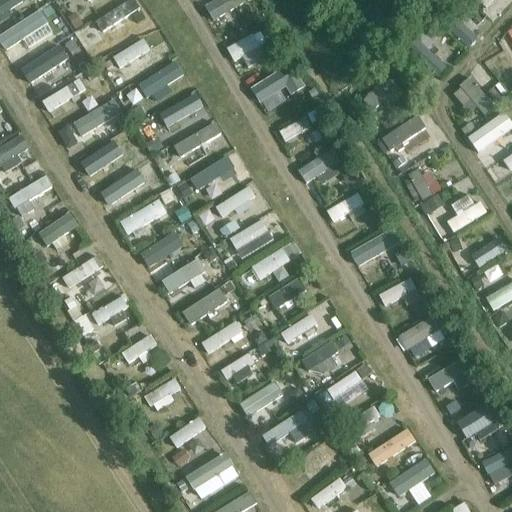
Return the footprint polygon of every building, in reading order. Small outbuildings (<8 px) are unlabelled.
[(0,17),(22,3),(19,0),(1,0),(0,1),(0,17)] [(243,0),(223,0),(204,12),(210,22),(228,11),(233,19),(249,10),(244,1),(243,0)] [(475,0),(485,10),(493,2),(491,0),(475,0)] [(119,7),(92,25),(98,34),(125,16),(119,7)] [(442,25),(466,48),(474,40),(451,17),(442,25)] [(461,26),(476,39),(484,30),(468,17),(461,26)] [(7,49),(37,30),(31,20),(1,38),(7,49)] [(264,30),(229,51),(235,61),(270,40),(264,30)] [(143,41),(113,60),(119,70),(149,51),(143,41)] [(407,51),(437,78),(445,70),(415,42),(407,51)] [(28,80),(63,57),(57,49),(22,72),(28,80)] [(491,55),(507,80),(511,77),(511,69),(499,50),(491,55)] [(259,103),(297,79),(290,67),(251,92),(259,103)] [(162,74),(141,86),(146,96),(167,84),(162,74)] [(386,78),(363,103),(373,112),(396,87),(386,78)] [(494,110),(469,81),(460,89),(476,107),(472,111),(477,116),(480,113),(484,118),(494,110)] [(72,84),(42,102),(49,112),(68,100),(71,103),(75,100),(73,97),(78,94),(72,84)] [(0,122),(6,119),(0,107),(9,103),(2,89),(0,90),(0,122)] [(192,98),(156,119),(162,131),(199,110),(192,98)] [(67,143),(95,128),(89,117),(61,133),(67,143)] [(417,118),(381,142),(389,154),(395,150),(398,154),(403,150),(401,146),(425,130),(417,118)] [(501,119),(470,142),(477,151),(488,142),(493,149),(503,141),(499,135),(507,128),(501,119)] [(284,143),(310,129),(305,120),(279,134),(284,143)] [(214,125),(173,149),(179,160),(201,147),(203,152),(208,149),(206,144),(220,136),(214,125)] [(11,143),(0,149),(0,163),(7,159),(11,166),(22,160),(18,153),(17,153),(11,143)] [(201,183),(249,161),(243,147),(194,170),(201,183)] [(88,173),(113,159),(107,148),(82,163),(88,173)] [(331,155),(303,173),(309,183),(318,177),(322,184),(335,175),(331,169),(337,165),(331,155)] [(511,167),(495,179),(502,188),(507,185),(511,191),(511,167)] [(408,177),(422,202),(431,196),(440,191),(435,184),(433,185),(427,174),(421,178),(417,172),(408,177)] [(45,179),(8,201),(14,212),(51,189),(45,179)] [(107,206),(135,189),(129,179),(101,196),(107,206)] [(248,189),(215,210),(221,219),(254,199),(248,189)] [(350,198),(327,210),(332,220),(346,213),(349,219),(359,214),(350,198)] [(453,235),(486,214),(480,204),(447,224),(453,235)] [(153,205),(121,223),(128,234),(159,215),(153,205)] [(46,249),(78,228),(69,215),(38,236),(46,249)] [(260,223),(229,242),(236,253),(256,242),(258,246),(264,242),(261,239),(268,235),(260,223)] [(361,266),(396,246),(389,234),(354,254),(361,266)] [(478,268),(506,250),(500,240),(472,258),(478,268)] [(164,241),(143,254),(148,263),(159,257),(162,261),(169,256),(167,252),(170,251),(164,241)] [(281,250),(255,267),(262,277),(264,275),(268,282),(279,276),(274,268),(287,259),(281,250)] [(68,290),(102,268),(96,258),(62,280),(68,290)] [(190,266),(164,283),(170,293),(196,276),(190,266)] [(298,281),(268,300),(275,312),(284,306),(287,311),(293,307),(290,303),(306,293),(298,281)] [(409,281),(378,298),(384,308),(404,297),(407,302),(418,296),(409,281)] [(492,312),(511,300),(511,284),(485,301),(492,312)] [(219,292),(181,315),(189,328),(207,317),(209,320),(216,316),(214,312),(226,304),(219,292)] [(97,327),(128,309),(122,299),(91,317),(97,327)] [(336,324),(349,316),(343,306),(330,313),(336,324)] [(310,317),(280,336),(286,346),(303,335),(307,340),(316,334),(312,329),(316,327),(310,317)] [(436,319),(402,337),(407,347),(428,336),(431,343),(443,337),(440,330),(442,329),(436,319)] [(235,324),(201,346),(207,356),(230,341),(233,346),(243,340),(240,335),(241,334),(235,324)] [(128,365),(156,347),(150,338),(122,356),(128,365)] [(331,345),(301,363),(307,373),(316,368),(320,374),(328,370),(324,363),(337,355),(331,345)] [(248,356),(220,373),(226,382),(232,378),(235,384),(244,378),(241,373),(254,365),(248,356)] [(433,391),(462,374),(455,364),(427,381),(433,391)] [(355,373),(327,392),(333,402),(361,383),(355,373)] [(174,381),(144,399),(149,409),(155,405),(159,411),(172,403),(169,397),(180,390),(174,381)] [(248,416),(276,397),(270,388),(241,407),(248,416)] [(494,402),(486,408),(495,421),(504,416),(494,402)] [(373,408),(344,427),(350,437),(379,418),(373,408)] [(501,431),(487,410),(477,416),(491,438),(501,431)] [(300,413),(261,439),(268,449),(293,433),(297,439),(306,433),(302,427),(307,423),(300,413)] [(180,447),(204,430),(198,421),(174,438),(180,447)] [(398,438),(369,460),(375,469),(405,447),(398,438)] [(487,475),(511,462),(511,449),(482,465),(487,475)] [(314,455),(289,472),(295,481),(309,472),(312,475),(321,468),(318,465),(320,464),(314,455)] [(193,493),(232,468),(225,456),(185,480),(193,493)] [(417,467),(390,486),(397,495),(424,476),(417,467)] [(317,511),(346,490),(339,480),(310,501),(317,511)] [(245,511),(256,506),(249,494),(220,511),(245,511)]
